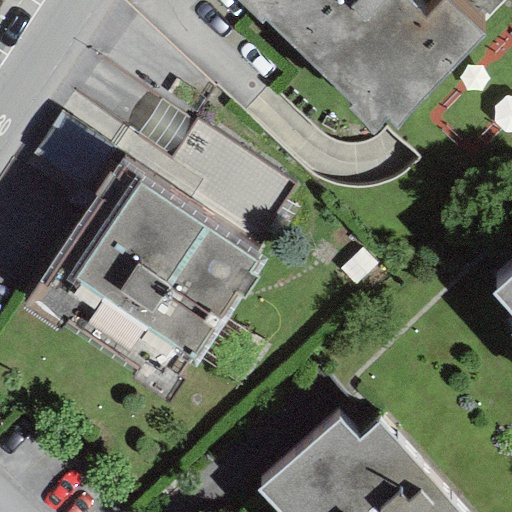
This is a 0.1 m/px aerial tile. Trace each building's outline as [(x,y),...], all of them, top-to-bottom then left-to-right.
[(235,0),(260,23),(262,20),(351,106),(346,110),(372,136),(385,121),(395,130),(484,35),(475,26),(502,0),(235,0)] [(266,259),(122,158),(46,267),(70,284),(74,279),(193,362),(239,298),(242,301),(257,279),(254,277),(266,259)] [(511,337),(511,277),(492,295),(511,318),(511,333),(510,335),(511,337)] [(224,322),(195,361),(232,389),(262,350),(224,322)] [(338,419),(258,490),(277,511),(455,511),(377,423),(357,441),(338,419)]
